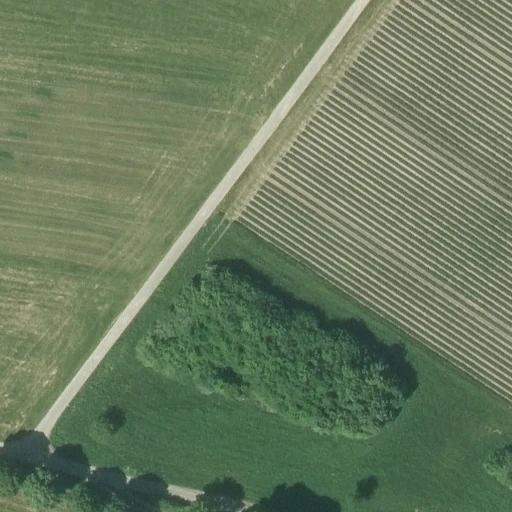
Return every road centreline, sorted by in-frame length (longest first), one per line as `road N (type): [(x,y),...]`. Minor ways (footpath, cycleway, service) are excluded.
road 1 (track): [(362,0),(22,459)]
road 2 (unclassified): [(0,453),(218,511)]
